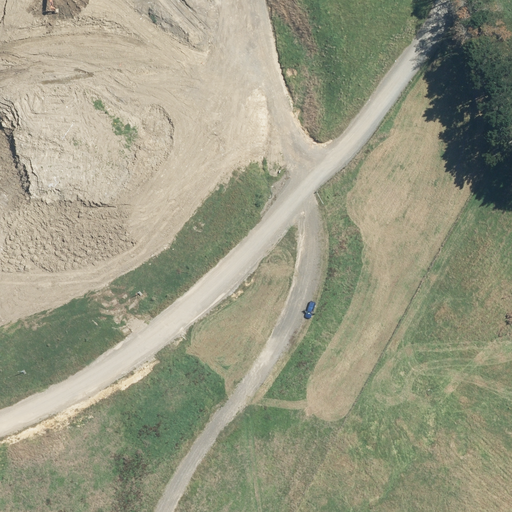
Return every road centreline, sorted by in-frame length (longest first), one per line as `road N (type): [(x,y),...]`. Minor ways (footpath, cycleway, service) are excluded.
road 1 (track): [(0,331),(357,153),(424,61),(431,0)]
road 2 (track): [(177,511),(292,336),(320,274),(319,244),(247,0)]
